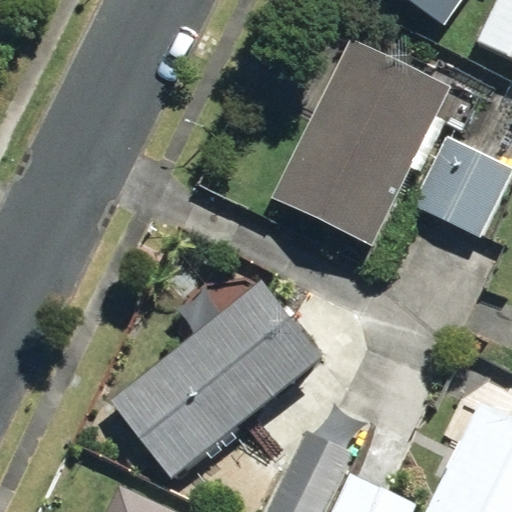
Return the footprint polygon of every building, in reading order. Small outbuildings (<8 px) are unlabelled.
[(398,0),(451,38),(478,0),(398,0)] [(511,0),(504,0),(481,48),(511,63),(511,0)] [(280,210),(381,260),(419,182),(429,186),(452,137),(444,132),(459,103),(357,52),(280,210)] [(419,214),(487,247),(511,193),(511,175),(452,145),(419,214)] [(116,415),(176,493),(331,374),(270,296),(116,415)] [(439,511),(511,511),(511,427),(488,415),(439,511)] [(276,511),(334,511),(358,463),(310,440),(276,511)] [(342,511),(410,511),(356,484),(342,511)] [(151,511),(125,499),(119,511),(151,511)]
